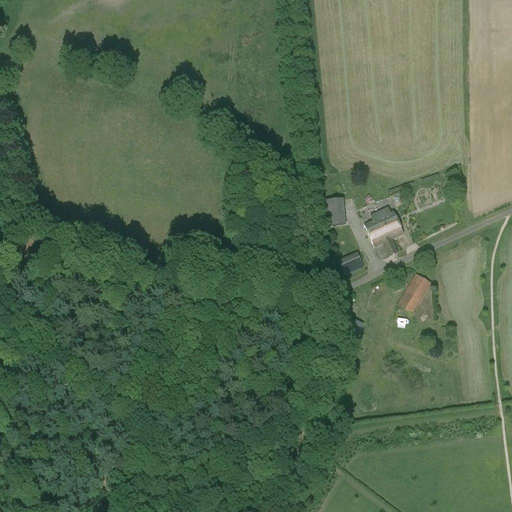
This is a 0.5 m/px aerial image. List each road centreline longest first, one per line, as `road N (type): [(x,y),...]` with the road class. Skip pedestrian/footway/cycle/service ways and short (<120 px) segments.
road 1 (track): [(322,295),(287,299),(0,254)]
road 2 (unclassified): [(322,295),(511,212)]
